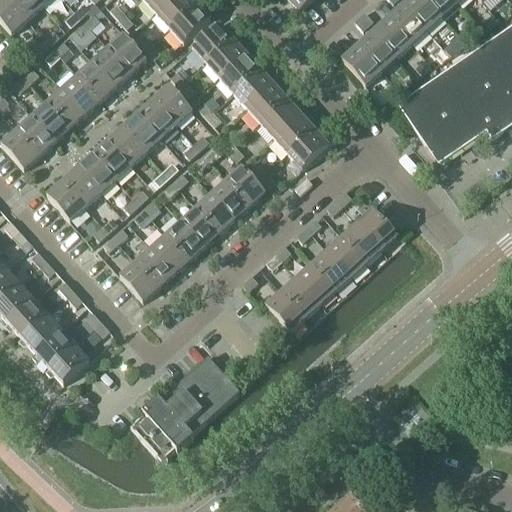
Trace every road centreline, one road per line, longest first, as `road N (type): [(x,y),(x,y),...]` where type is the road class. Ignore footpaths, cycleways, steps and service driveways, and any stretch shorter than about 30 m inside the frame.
road 1 (residential): [(154,368),(367,166)]
road 2 (residential): [(154,368),(0,190)]
road 3 (tertiary): [(344,397),(473,281)]
road 4 (tertiary): [(217,511),(344,397)]
road 5 (residential): [(473,281),(367,166)]
road 6 (residential): [(367,166),(285,72)]
